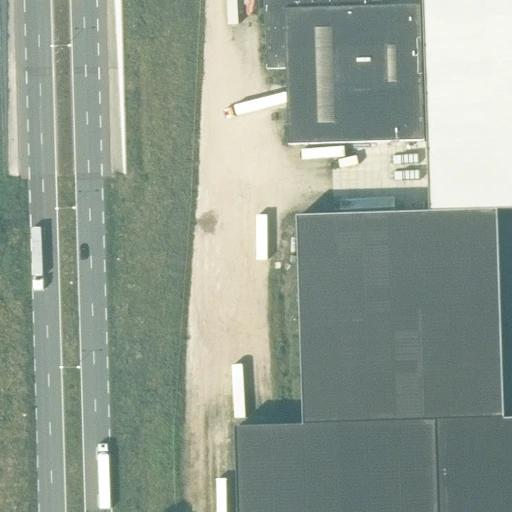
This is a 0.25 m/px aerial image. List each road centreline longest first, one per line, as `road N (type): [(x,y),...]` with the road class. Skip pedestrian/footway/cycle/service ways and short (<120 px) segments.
road 1 (primary): [(100,511),(84,0)]
road 2 (primary): [(36,0),(49,511)]
